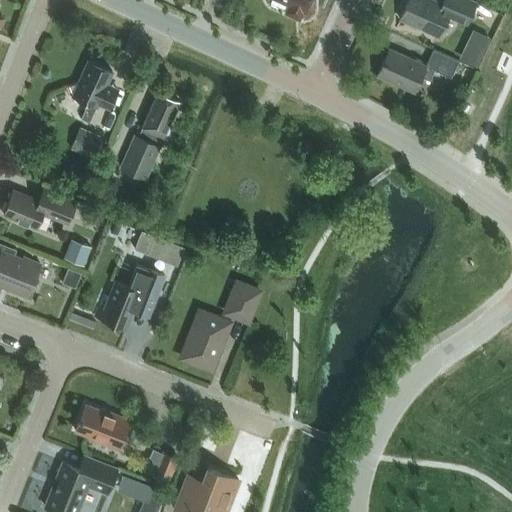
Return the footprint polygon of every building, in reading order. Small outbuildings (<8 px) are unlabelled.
[(305,10),(309,0),(282,0),(289,3),(284,12),(299,19),(303,10),(305,10)] [(438,36),(447,16),(466,25),(476,1),(472,0),(440,0),(440,2),(435,0),(407,0),(400,19),(438,36)] [(476,64),(490,34),(473,27),(459,56),(476,64)] [(431,48),(425,64),(389,48),(377,74),(414,91),(421,76),(430,80),(434,70),(449,77),(457,60),(431,48)] [(107,84),(112,71),(88,60),(79,81),(70,85),(75,100),(80,98),(88,102),(81,117),(90,121),(98,103),(109,108),(118,89),(107,84)] [(145,177),(179,100),(157,91),(142,126),(138,136),(135,134),(120,166),(145,177)] [(101,136),(78,126),(69,148),(91,158),(101,136)] [(70,177),(84,183),(89,172),(75,166),(70,177)] [(42,212),(67,223),(76,200),(42,187),(37,199),(13,189),(3,214),(36,227),(42,212)] [(124,213),(142,221),(146,209),(129,202),(124,213)] [(141,232),(133,251),(177,268),(184,249),(141,232)] [(84,265),(91,246),(71,238),(63,257),(84,265)] [(23,258),(14,255),(16,248),(0,241),(0,281),(10,286),(9,288),(27,295),(40,263),(23,256),(23,258)] [(136,302),(151,308),(164,275),(136,264),(128,285),(114,280),(108,296),(103,294),(95,315),(126,328),(136,302)] [(80,271),(66,266),(60,282),(74,288),(80,271)] [(247,320),(259,290),(237,281),(225,311),(247,320)] [(217,353),(229,321),(199,310),(181,356),(211,368),(212,365),(215,364),(218,356),(217,353)] [(89,437),(117,449),(129,419),(101,407),(100,409),(85,403),(75,429),(90,435),(89,437)] [(160,452),(151,448),(142,470),(151,474),(150,476),(167,483),(178,456),(161,450),(160,452)] [(62,461),(44,505),(60,511),(76,511),(87,486),(106,494),(111,481),(117,467),(89,456),(83,454),(78,468),(62,461)] [(224,511),(238,479),(208,467),(200,487),(185,481),(175,508),(185,511),(190,511),(193,507),(205,511),(224,511)] [(148,502),(154,486),(122,474),(116,490),(148,502)]
